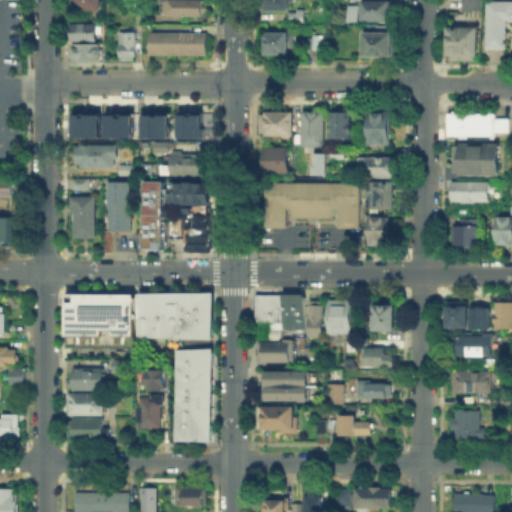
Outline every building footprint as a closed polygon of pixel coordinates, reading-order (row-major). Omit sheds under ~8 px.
[(75,11),(75,0),(104,0),(104,11),(75,11)] [(167,18),(167,0),(204,0),(204,18),(167,18)] [(265,9),(265,0),(287,0),(287,9),(265,9)] [(359,19),(359,0),(389,0),(389,19),(359,19)] [(479,0),(479,9),(459,9),(459,0),(479,0)] [(485,0),(511,0),(511,20),(505,20),(505,47),(485,47),(485,0)] [(347,5),(356,5),(356,20),(347,19),(347,5)] [(302,7),(302,22),(286,22),(286,10),(295,10),(295,7),(302,7)] [(73,40),(73,23),(102,24),(102,40),(73,40)] [(473,54),(473,59),(448,59),(448,53),(446,53),(446,26),(477,26),(476,54),(473,54)] [(364,59),(364,32),(395,32),(395,59),(364,59)] [(121,62),(121,33),(138,33),(138,62),(121,62)] [(153,34),(210,34),(210,58),(153,58),(153,34)] [(295,36),(295,54),(266,53),(266,36),(295,36)] [(307,51),(307,36),(322,37),(322,51),(307,51)] [(75,62),(75,46),(100,46),(100,62),(75,62)] [(262,109),(296,109),(296,138),(262,138),(262,109)] [(329,110),(328,148),(306,148),(306,110),(329,110)] [(72,111),(72,136),(99,136),(99,111),(72,111)] [(105,111),(105,136),(132,136),(132,111),(105,111)] [(177,111),(177,137),(202,137),(202,139),(211,139),(211,112),(177,111)] [(452,111),(483,111),(483,114),(499,115),(499,124),(511,124),(511,138),(459,138),(459,133),(452,133),(452,111)] [(141,112),(141,137),(169,137),(169,112),(141,112)] [(335,112),(356,113),(355,139),(335,139),(335,112)] [(369,145),(369,113),(391,113),(391,145),(369,145)] [(154,150),(154,141),(170,141),(170,150),(154,150)] [(118,146),(118,168),(78,168),(78,146),(118,146)] [(458,175),(458,146),(503,146),(502,176),(458,175)] [(266,147),(291,147),(290,175),(266,175),(266,147)] [(172,175),(172,152),(208,152),(208,175),(172,175)] [(313,174),(325,174),(325,152),(312,153),(313,174)] [(360,177),(360,156),(402,157),(402,177),(360,177)] [(137,167),(137,176),(122,176),(122,166),(137,167)] [(88,176),(88,188),(70,188),(70,176),(88,176)] [(0,178),(0,194),(11,194),(11,178),(0,178)] [(145,234),(145,180),(165,180),(165,187),(168,187),(168,207),(165,207),(165,215),(174,215),(174,234),(164,234),(145,234)] [(194,203),(171,203),(171,181),(212,181),(212,203),(194,203)] [(363,209),(363,229),(342,229),(342,209),(335,209),(335,217),(298,217),(298,208),(291,208),(291,228),(269,228),(269,183),(363,184),(363,209)] [(455,203),(455,183),(492,183),(492,204),(455,203)] [(112,184),(133,184),(133,232),(111,232),(112,184)] [(395,184),(395,208),(372,208),(372,184),(395,184)] [(95,195),(94,236),(71,235),(72,206),(69,206),(69,194),(95,195)] [(185,221),(185,212),(183,212),(183,206),(194,206),(194,203),(212,203),(212,221),(185,221)] [(0,215),(0,240),(15,240),(15,215),(0,215)] [(390,217),(390,244),(371,244),(371,217),(390,217)] [(511,244),(498,244),(498,219),(511,219),(511,244)] [(212,221),(212,251),(183,251),(183,244),(187,244),(187,241),(185,241),(185,221),(212,221)] [(456,247),(456,226),(479,227),(479,247),(456,247)] [(145,234),(164,234),(164,248),(155,248),(155,246),(145,246),(145,234)] [(138,292),(162,291),(162,337),(138,337),(138,330),(138,296),(138,292)] [(185,291),(185,337),(162,337),(162,291),(185,291)] [(185,291),(213,291),(212,337),(185,337),(185,291)] [(135,293),(135,296),(138,296),(138,330),(135,330),(135,346),(66,346),(66,292),(135,293)] [(281,328),(268,328),(268,321),(254,321),(254,292),(282,293),(281,328)] [(281,328),(282,293),(293,293),(292,328),(281,328)] [(303,328),(292,328),(293,293),(303,293),(303,328)] [(308,303),(308,299),(322,299),(322,303),(323,303),(323,336),(307,336),(307,303),(308,303)] [(329,334),(329,300),(354,300),(354,334),(329,334)] [(497,302),(511,302),(511,328),(497,328),(497,302)] [(374,331),(374,303),(397,303),(397,331),(374,331)] [(470,303),(470,327),(452,327),(452,303),(470,303)] [(492,311),(492,322),(476,322),(476,310),(492,311)] [(278,338),(268,337),(268,329),(278,329),(278,338)] [(292,361),(257,360),(257,340),(282,340),(282,338),(292,338),(292,361)] [(453,355),(453,338),(495,338),(495,356),(453,355)] [(350,351),(350,339),(359,339),(359,352),(350,351)] [(8,345),(0,345),(0,365),(8,365),(8,363),(16,363),(16,347),(8,347),(8,345)] [(211,380),(175,380),(175,348),(212,347),(211,380)] [(395,350),(395,367),(364,367),(365,349),(395,350)] [(112,372),(112,363),(131,363),(131,372),(112,372)] [(454,392),(454,366),(494,366),(494,392),(454,392)] [(7,384),(8,367),(25,367),(25,384),(7,384)] [(164,368),(164,387),(145,387),(145,368),(164,368)] [(73,390),(73,369),(105,369),(105,390),(73,390)] [(308,385),(262,385),(262,369),(308,369),(308,385)] [(211,380),(211,404),(175,404),(175,380),(211,380)] [(360,383),(389,383),(389,388),(393,388),(393,399),(360,399),(360,383)] [(262,385),(308,385),(308,400),(262,399),(262,385)] [(346,386),(346,406),(330,406),(330,386),(346,386)] [(71,415),(71,396),(105,396),(104,415),(71,415)] [(141,397),(164,397),(164,428),(141,428),(141,397)] [(210,439),(175,439),(175,404),(211,404),(210,439)] [(296,431),(279,431),(279,428),(257,428),(257,404),(293,404),(293,414),(296,414),(296,431)] [(453,438),(454,413),(484,413),(484,438),(453,438)] [(0,418),(23,418),(22,438),(0,438),(0,418)] [(71,440),(71,420),(106,420),(106,440),(71,440)] [(343,420),(373,420),(373,437),(343,437),(343,420)] [(157,486),(157,501),(141,501),(141,486),(157,486)] [(0,511),(0,488),(20,488),(20,511),(0,511)] [(210,489),(209,506),(178,506),(178,488),(210,489)] [(340,489),(392,489),(392,510),(360,510),(360,506),(340,506),(340,489)] [(78,511),(78,492),(132,492),(132,511),(78,511)] [(496,494),(496,511),(456,511),(456,493),(496,494)] [(296,511),(296,505),(308,505),(308,495),(325,495),(325,511),(296,511)] [(265,511),(265,501),(289,502),(289,511),(265,511)]
